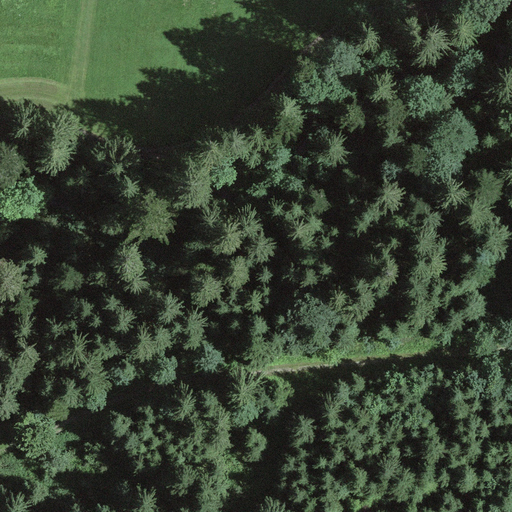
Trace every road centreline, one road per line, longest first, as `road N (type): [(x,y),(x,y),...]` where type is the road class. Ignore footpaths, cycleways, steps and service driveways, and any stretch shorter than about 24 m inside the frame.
road 1 (track): [(0,452),(102,405),(185,385),(511,348)]
road 2 (track): [(0,118),(41,122),(89,145),(167,148),(263,104),(301,47),(326,31),(380,14),(428,16),(460,0)]
